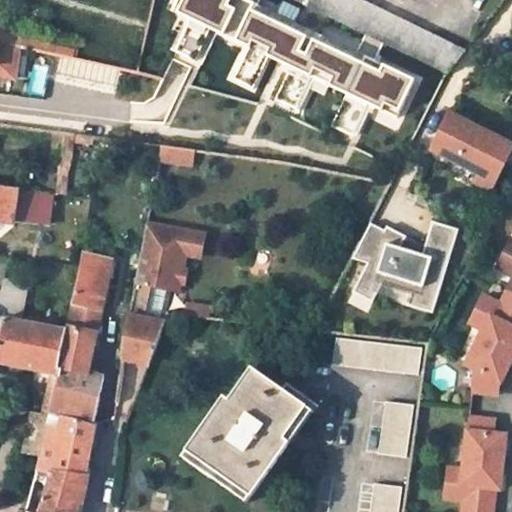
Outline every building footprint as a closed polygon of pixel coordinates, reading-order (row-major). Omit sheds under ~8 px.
[(183,0),(178,13),(190,19),(174,51),(195,61),(210,28),(248,46),(233,78),(253,88),(268,56),(291,67),(276,99),(296,109),(311,77),(347,94),(332,126),(353,136),(369,104),(397,117),(410,90),(399,85),(404,74),(375,60),(383,42),(365,33),(357,51),(257,4),(259,0),(183,0)] [(466,49),(364,0),(304,0),(302,3),(365,33),(383,42),(447,73),(466,49)] [(20,44),(0,39),(0,76),(15,79),(20,44)] [(511,148),(511,143),(450,112),(431,149),(479,173),(475,181),(491,189),(511,148)] [(0,220),(13,222),(13,219),(16,192),(17,188),(0,185),(0,220)] [(52,195),(16,192),(13,219),(50,223),(52,195)] [(178,288),(185,251),(195,253),(199,232),(146,222),(123,341),(122,360),(148,364),(166,319),(144,315),(150,282),(174,287),(178,288)] [(384,230),(370,223),(352,258),(367,262),(353,291),(372,300),(385,274),(413,283),(407,304),(432,312),(457,229),(433,222),(422,255),(399,247),(405,236),(386,226),(384,230)] [(93,424),(103,378),(90,374),(115,258),(81,251),(71,304),(75,305),(70,327),(67,326),(58,368),(61,369),(59,375),(50,412),(93,424)] [(511,273),(511,288),(511,291),(511,255),(508,253),(501,268),(511,273)] [(22,319),(28,282),(4,278),(2,291),(0,290),(0,315),(4,316),(22,319)] [(169,311),(174,287),(150,282),(144,315),(166,319),(169,311)] [(511,291),(504,305),(487,297),(480,312),(493,318),(487,331),(470,367),(479,371),(503,383),(505,384),(511,369),(511,291)] [(211,317),(213,306),(177,302),(175,312),(211,317)] [(480,312),(474,324),(487,331),(493,318),(480,312)] [(0,362),(59,375),(61,369),(58,368),(67,326),(22,319),(4,316),(0,339),(0,362)] [(336,337),(333,364),(417,375),(421,347),(336,337)] [(224,394),(182,454),(246,499),(310,408),(251,366),(230,399),(224,394)] [(499,396),(503,383),(479,371),(477,394),(499,396)] [(385,401),(378,452),(406,457),(413,404),(385,401)] [(28,429),(45,433),(50,412),(33,408),(28,429)] [(93,424),(50,412),(45,433),(36,465),(50,468),(85,474),(93,424)] [(496,420),(469,417),(468,430),(494,433),(496,420)] [(460,511),(491,511),(495,489),(500,490),(507,435),(494,433),(468,430),(462,470),(461,483),(446,481),(444,497),(463,500),(460,511)] [(38,511),(50,468),(36,465),(24,511),(29,511),(38,511)] [(38,511),(75,511),(79,502),(82,503),(89,475),(85,474),(50,468),(38,511)] [(462,470),(448,468),(446,481),(461,483),(462,470)] [(374,483),(369,511),(398,511),(402,487),(374,483)]
